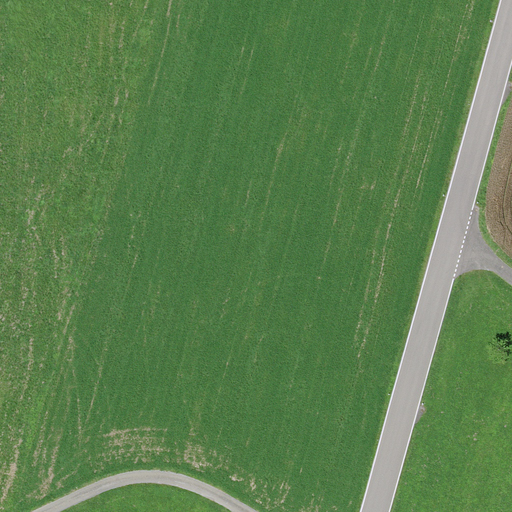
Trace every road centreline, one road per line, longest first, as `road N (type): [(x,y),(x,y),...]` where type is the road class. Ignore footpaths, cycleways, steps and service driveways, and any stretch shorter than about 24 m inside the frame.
road 1 (tertiary): [(511,0),(374,511)]
road 2 (track): [(243,511),(202,487),(156,477),(106,486),(52,511)]
